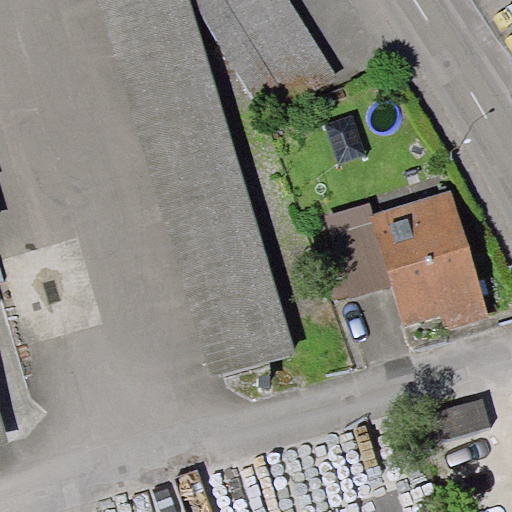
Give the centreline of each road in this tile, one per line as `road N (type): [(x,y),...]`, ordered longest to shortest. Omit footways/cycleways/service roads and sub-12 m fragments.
road 1 (unknown): [(40,0),(177,429)]
road 2 (unknown): [(177,429),(244,408),(511,282)]
road 3 (residential): [(392,0),(511,190)]
road 4 (unknown): [(5,484),(177,429)]
